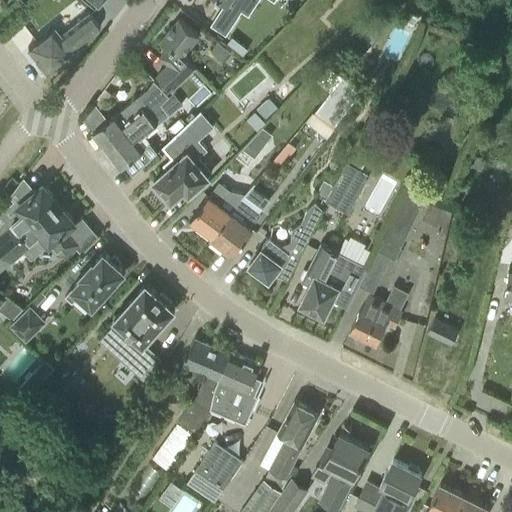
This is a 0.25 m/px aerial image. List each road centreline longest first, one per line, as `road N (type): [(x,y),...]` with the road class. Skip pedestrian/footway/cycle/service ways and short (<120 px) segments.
road 1 (residential): [(511,464),(253,329),(157,262),(39,116)]
road 2 (unclassified): [(39,116),(86,81),(144,0)]
